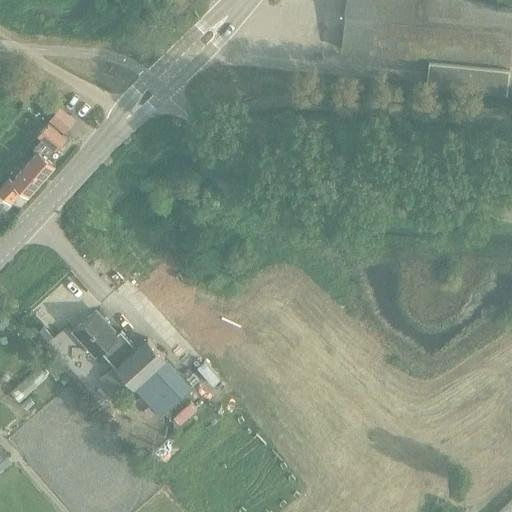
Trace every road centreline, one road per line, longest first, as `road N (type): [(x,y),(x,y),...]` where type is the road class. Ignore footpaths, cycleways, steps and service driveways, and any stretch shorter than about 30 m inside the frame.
road 1 (tertiary): [(0,258),(237,0)]
road 2 (unclassified): [(511,213),(300,190),(198,122)]
